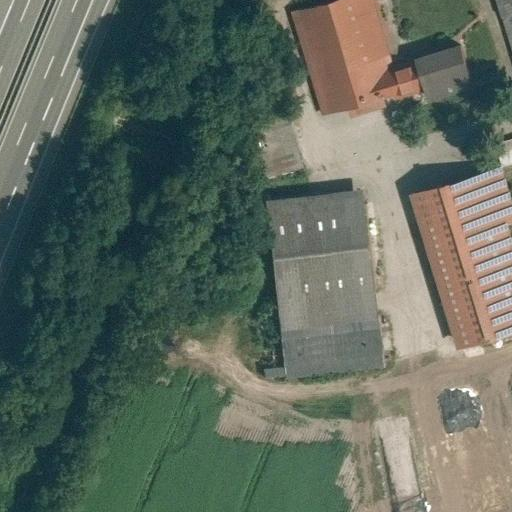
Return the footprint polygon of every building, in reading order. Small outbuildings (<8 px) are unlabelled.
[(271,0),(263,2),(295,110),(404,78),(408,90),(456,76),(442,32),(373,52),(357,0),(271,0)] [(511,0),(476,0),(511,108),(511,0)] [(511,137),(496,141),(502,164),(511,161),(511,137)] [(432,344),(511,318),(511,301),(485,217),(493,214),(475,159),(382,189),(432,344)] [(241,195),(259,371),(359,361),(341,185),(241,195)]
